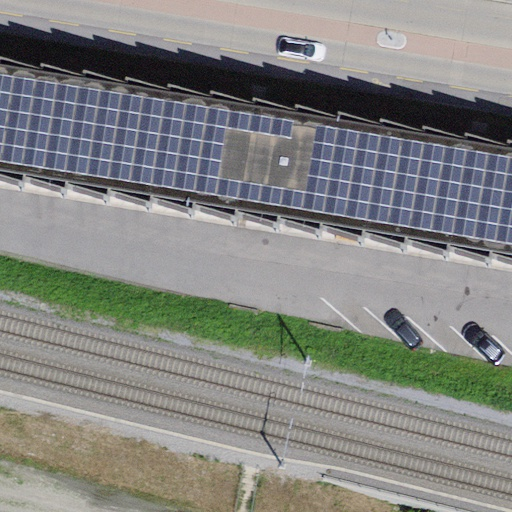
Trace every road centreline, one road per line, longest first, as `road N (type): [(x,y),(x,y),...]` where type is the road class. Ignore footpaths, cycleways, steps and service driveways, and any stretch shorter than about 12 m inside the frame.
road 1 (primary): [(511,50),(185,0)]
road 2 (unclassified): [(0,440),(299,511)]
road 3 (track): [(0,441),(298,511)]
